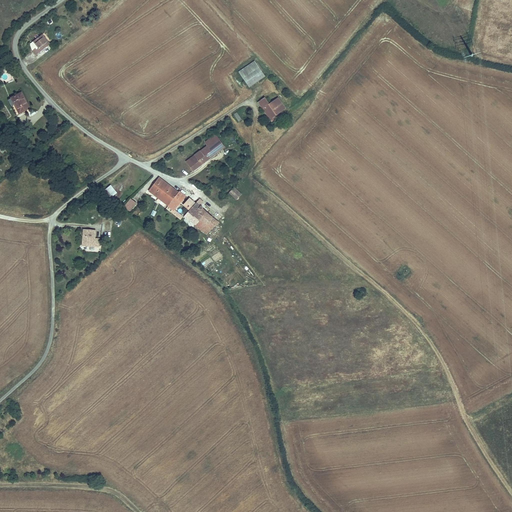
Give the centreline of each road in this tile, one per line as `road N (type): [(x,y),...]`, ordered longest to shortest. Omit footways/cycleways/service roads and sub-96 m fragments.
road 1 (unclassified): [(61,0),(14,41),(18,59),(75,124),(122,159),(52,218),(48,349),(0,399)]
road 2 (track): [(136,511),(102,487),(0,485)]
